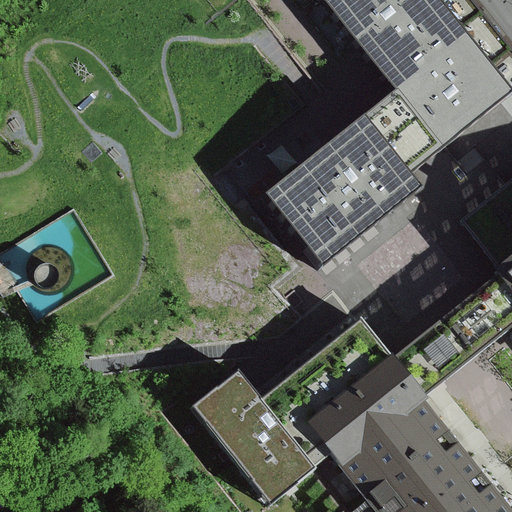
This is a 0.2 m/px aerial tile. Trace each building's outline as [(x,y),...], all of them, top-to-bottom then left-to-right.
[(187,0),(207,24),(236,0),(187,0)] [(308,0),(388,102),(256,206),(311,276),(412,197),(399,181),(511,92),(511,59),(465,0),(308,0)] [(511,255),(511,180),(456,223),(492,271),(511,255)] [(511,255),(492,271),(496,280),(511,299),(511,255)] [(42,292),(46,292),(49,291),(52,288),(54,285),(55,281),(54,277),(53,273),(50,271),(46,269),(42,269),(38,270),(35,272),(33,275),(31,278),(31,282),(32,286),(35,289),(38,291),(42,292)] [(511,299),(496,280),(385,366),(413,401),(511,324),(511,299)] [(357,331),(254,414),(232,387),(191,420),(264,510),(322,463),(361,511),(502,511),(413,401),(385,366),(357,331)]
